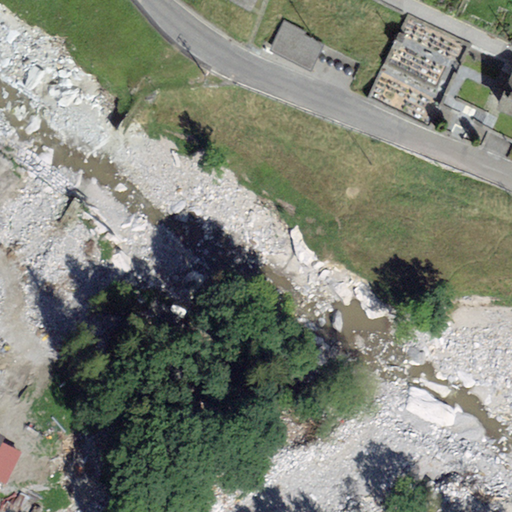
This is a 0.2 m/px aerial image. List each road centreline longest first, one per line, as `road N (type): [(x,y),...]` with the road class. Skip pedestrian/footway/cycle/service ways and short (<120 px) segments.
road 1 (unclassified): [(511,177),(233,69),(151,0)]
road 2 (residential): [(4,401),(45,347),(52,319),(41,242),(0,204)]
